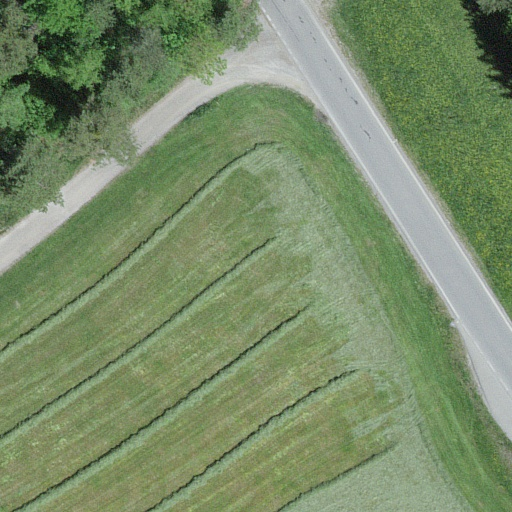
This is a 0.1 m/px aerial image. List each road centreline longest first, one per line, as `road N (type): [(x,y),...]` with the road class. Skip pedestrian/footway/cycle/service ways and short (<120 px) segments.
road 1 (unclassified): [(511,363),(290,0)]
road 2 (track): [(0,260),(132,157),(323,46)]
